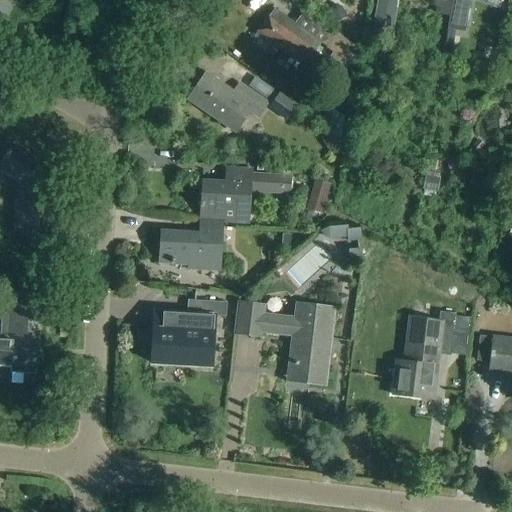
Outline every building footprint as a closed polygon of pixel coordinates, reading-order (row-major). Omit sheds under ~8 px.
[(451,18),(453,0),(378,0),(373,34),(391,37),(397,0),(436,0),(436,15),(451,18)] [(453,0),(451,18),(448,31),(465,34),(470,0),(453,0)] [(336,6),(332,9),(331,14),(336,24),(347,19),(342,8),(336,6)] [(306,59),(315,66),(322,57),(315,52),(321,45),(275,11),(269,18),(258,33),(302,65),(306,59)] [(323,68),(335,78),(357,50),(337,35),(326,49),(333,55),(323,68)] [(188,101),(236,134),(249,114),(257,120),(268,105),(239,85),(233,94),(206,75),(188,101)] [(296,106),(280,95),(269,109),(286,121),(296,106)] [(321,142),(335,159),(339,157),(340,148),(341,147),(331,134),(321,142)] [(15,237),(44,238),(47,186),(39,182),(48,166),(13,147),(0,169),(0,170),(17,181),(15,237)] [(249,226),(250,198),(251,194),(289,196),(290,179),(252,177),(252,172),(226,170),(225,186),(217,186),(217,184),(202,183),(201,204),(200,204),(200,208),(201,208),(200,221),(224,223),(223,225),(249,226)] [(440,179),(439,179),(439,175),(426,173),(423,191),(438,193),(440,179)] [(224,223),(200,221),(199,238),(192,237),(192,235),(161,233),(159,266),(173,266),(177,262),(177,261),(188,262),(188,270),(221,272),(223,225),(224,223)] [(301,283),(337,253),(326,239),(335,232),(328,223),(282,260),(301,283)] [(359,228),(347,229),(348,243),(361,241),(359,228)] [(361,261),(360,250),(348,251),(349,262),(361,261)] [(10,374),(36,376),(41,293),(3,291),(0,337),(0,368),(11,369),(10,374)] [(162,330),(154,329),(152,365),(212,368),(214,317),(226,318),(227,304),(195,302),(194,316),(163,314),(162,330)] [(327,389),(337,309),(296,304),(294,319),(254,314),(255,305),(237,303),(234,327),(252,329),(251,338),(263,340),(263,336),(291,339),(287,372),(310,375),(308,387),(327,389)] [(392,397),(434,402),(437,376),(435,376),(438,356),(451,358),(456,315),(440,313),(438,323),(410,320),(404,372),(395,371),(392,397)] [(511,341),(493,339),(493,340),(480,338),(477,363),(490,365),(489,372),(490,373),(490,372),(501,373),(501,374),(511,375),(511,341)]
